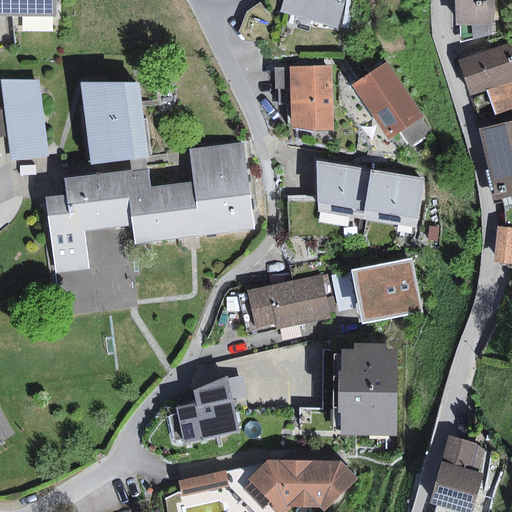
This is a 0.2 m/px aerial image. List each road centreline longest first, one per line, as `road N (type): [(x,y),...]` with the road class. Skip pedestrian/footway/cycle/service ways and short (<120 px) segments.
road 1 (residential): [(204,13),(268,147),(273,228),(263,248),(221,283),(191,357),(138,418),(118,460),(40,511)]
road 2 (residential): [(419,511),(482,302),(490,247),(482,171),(441,31),(440,0)]
